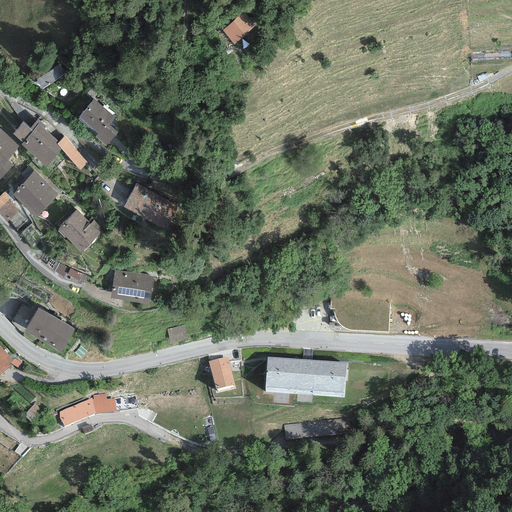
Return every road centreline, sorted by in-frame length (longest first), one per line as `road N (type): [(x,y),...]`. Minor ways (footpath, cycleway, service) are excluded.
road 1 (tertiary): [(511,350),(252,340),(80,370),(30,354),(0,325)]
road 2 (track): [(446,511),(500,460),(501,429),(463,415),(305,447),(205,454),(165,437)]
road 3 (track): [(181,181),(221,177),(275,149),(511,68)]
road 4 (residential): [(165,437),(117,416),(32,442),(0,420)]
